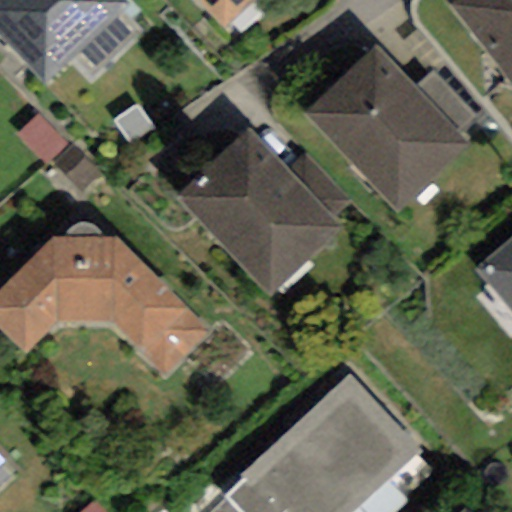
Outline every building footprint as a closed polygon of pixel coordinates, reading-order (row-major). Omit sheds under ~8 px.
[(130,11),(118,0),(0,0),(0,45),(45,92),(130,11)] [(185,0),(223,38),(262,0),(185,0)] [(511,0),(465,0),(446,15),(511,98),(511,0)] [(375,53),(299,127),(395,224),(470,150),(457,137),(474,121),(430,75),(413,92),(375,53)] [(250,137),(176,210),(271,305),(344,232),(250,137)] [(49,247),(0,294),(0,342),(24,365),(55,332),(110,330),(159,379),(203,335),(114,247),(49,247)] [(511,248),(477,278),(511,318),(511,248)] [(362,511),(420,460),(351,384),(241,484),(246,489),(228,506),(233,511),(362,511)] [(0,449),(0,473),(12,463),(0,449)]
